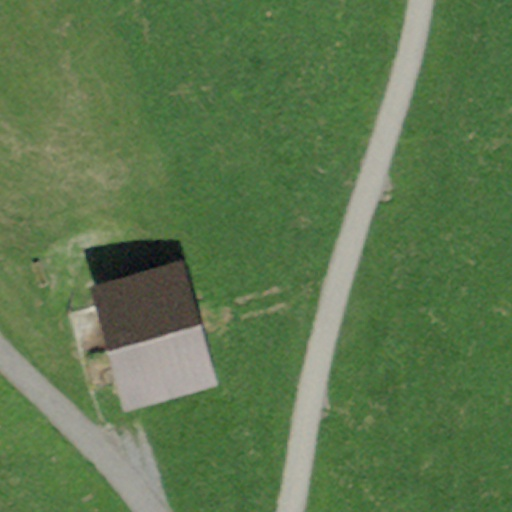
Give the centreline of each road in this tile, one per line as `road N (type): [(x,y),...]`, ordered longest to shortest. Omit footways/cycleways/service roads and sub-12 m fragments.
road 1 (unclassified): [(294,511),(317,363),(405,91),(423,0)]
road 2 (unclassified): [(0,348),(150,511)]
